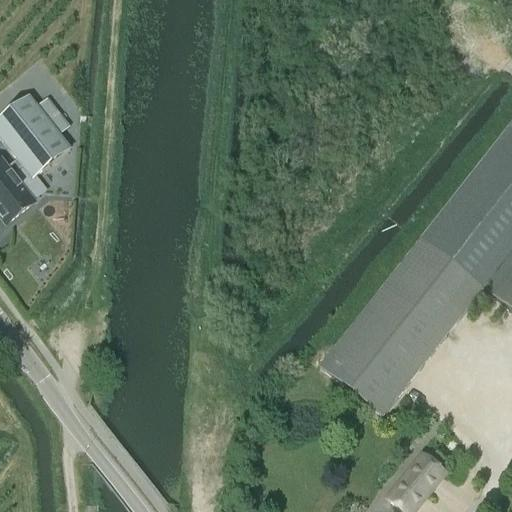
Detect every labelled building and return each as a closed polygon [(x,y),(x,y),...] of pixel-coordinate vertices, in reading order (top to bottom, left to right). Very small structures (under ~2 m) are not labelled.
[(30,101),(0,123),(0,142),(17,163),(23,171),(32,183),(70,153),(59,138),(68,131),(46,103),(37,110),(30,101)] [(511,143),(428,248),(326,374),(388,424),(490,298),(511,316),(511,143)] [(13,179),(23,171),(17,163),(7,171),(1,164),(0,164),(0,220),(6,228),(34,206),(13,179)] [(233,435),(234,415),(202,414),(201,434),(233,435)] [(225,475),(225,449),(215,449),(214,475),(225,475)] [(428,463),(392,506),(399,511),(423,511),(449,480),(428,463)]
